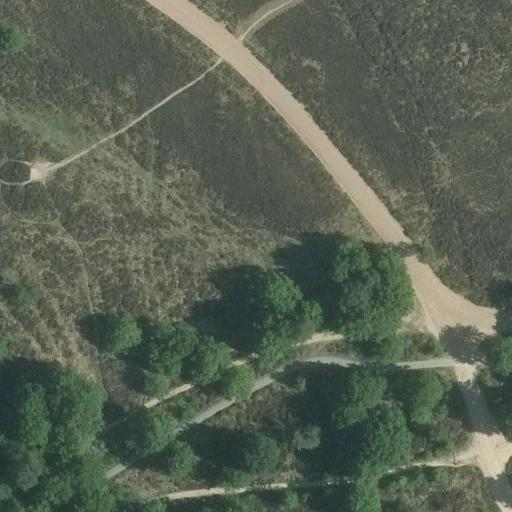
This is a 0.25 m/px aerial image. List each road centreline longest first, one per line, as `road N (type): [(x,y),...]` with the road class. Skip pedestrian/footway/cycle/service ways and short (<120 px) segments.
road 1 (track): [(511,505),(486,450),(447,319),(403,249),(246,59),(161,0)]
road 2 (track): [(0,502),(114,424),(291,340),(511,317)]
road 3 (track): [(511,443),(332,481),(158,497),(123,511)]
